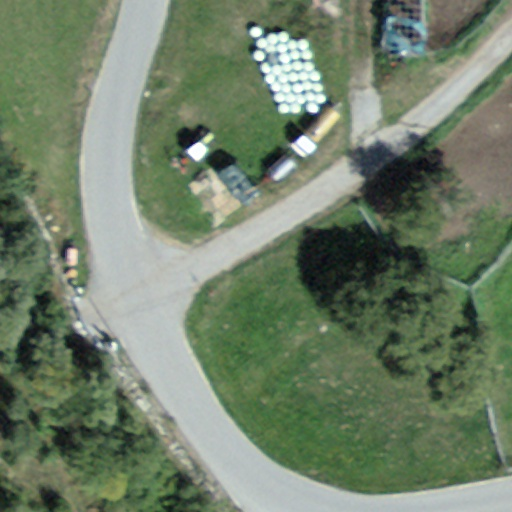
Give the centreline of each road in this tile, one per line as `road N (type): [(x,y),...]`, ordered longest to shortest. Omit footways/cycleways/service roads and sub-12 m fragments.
road 1 (residential): [(141,297),(423,118),(511,28)]
road 2 (residential): [(141,297),(108,179),(114,111),(147,0)]
road 3 (residential): [(337,511),(285,497),(246,467),(201,409),(141,297)]
road 4 (residential): [(0,383),(141,297)]
